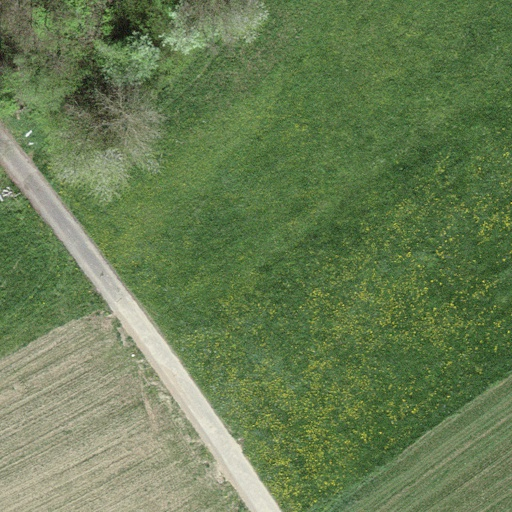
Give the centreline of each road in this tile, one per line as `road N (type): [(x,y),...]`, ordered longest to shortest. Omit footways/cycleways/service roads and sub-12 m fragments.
road 1 (track): [(265,511),(0,142)]
road 2 (track): [(244,0),(52,209)]
